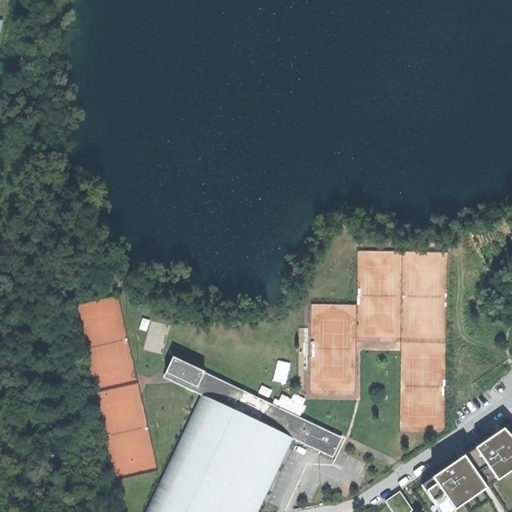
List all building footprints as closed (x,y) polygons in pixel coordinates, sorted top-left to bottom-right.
[(146,511),(257,511),(294,436),(334,455),(342,438),(195,370),(197,366),(174,355),(166,371),(189,382),(187,386),(202,393),(146,511)] [(474,449),(497,482),(511,471),(511,439),(503,430),(474,449)] [(490,487),(497,482),(474,449),(465,455),(463,457),(486,489),(490,487)] [(483,492),(486,489),(463,457),(432,479),(454,511),(464,504),(474,497),(483,492)] [(439,511),(452,511),(454,511),(432,479),(421,486),(439,511)] [(384,501),(391,511),(409,511),(411,510),(399,493),(398,492),(384,501)]
